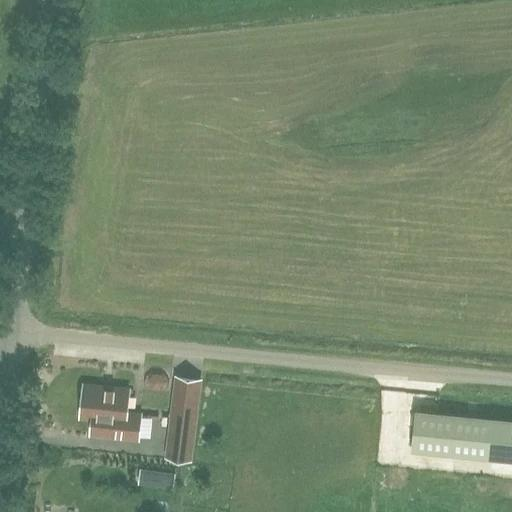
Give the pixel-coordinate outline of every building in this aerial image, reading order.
[(150,388),(171,387),(170,373),(150,374),(150,388)] [(202,378),(174,375),(165,457),(192,460),(202,378)] [(82,384),(79,416),(91,417),(89,433),(137,438),(139,413),(126,412),(128,389),(82,384)] [(511,409),(418,400),(414,441),(511,451),(511,409)] [(444,511),(447,477),(427,476),(427,475),(405,474),(405,473),(381,471),(384,428),(362,427),(362,426),(339,424),(315,422),(315,421),(291,420),(291,419),(270,418),(264,511),(444,511)] [(236,429),(236,498),(255,498),(256,429),(236,429)] [(453,479),(450,511),(467,511),(470,480),(453,479)] [(493,511),(496,483),(479,481),(475,511),(493,511)] [(511,511),(511,483),(504,483),(500,511),(511,511)]
